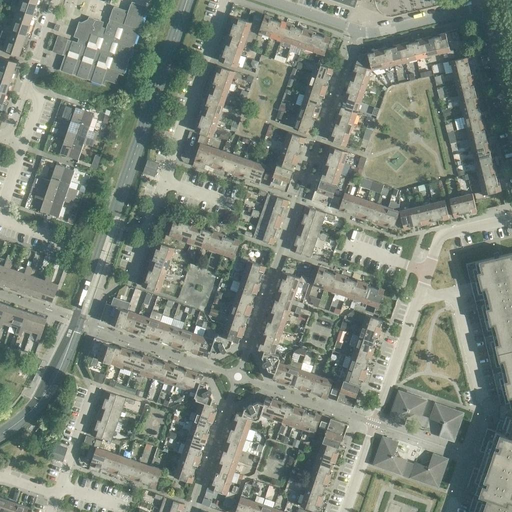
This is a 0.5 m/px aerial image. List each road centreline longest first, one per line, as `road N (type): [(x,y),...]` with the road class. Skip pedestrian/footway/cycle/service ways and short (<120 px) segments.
road 1 (residential): [(501,82),(482,9),(368,34),(257,0)]
road 2 (residential): [(132,276),(225,0)]
road 3 (residential): [(344,511),(413,291)]
road 4 (residential): [(66,243),(3,221),(23,146),(8,142)]
road 5 (residential): [(413,291),(431,298),(455,293),(481,401)]
road 6 (residential): [(8,142),(56,0)]
road 7 (residential): [(413,291),(433,235),(511,215)]
road 8 (residential): [(55,499),(95,384)]
